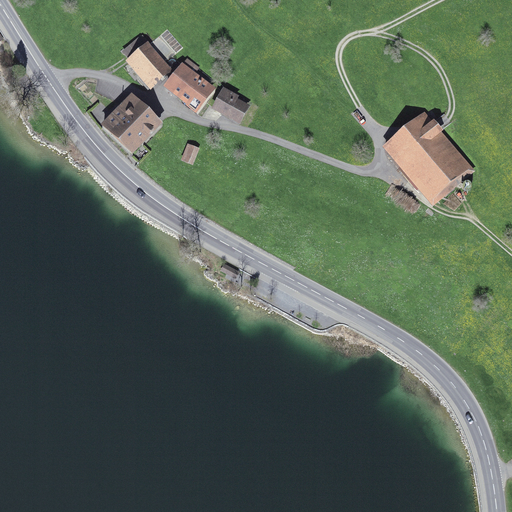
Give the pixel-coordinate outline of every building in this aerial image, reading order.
[(130,66),(152,93),(174,75),(166,66),(174,59),(159,41),(130,66)] [(168,93),(200,116),(217,94),(184,70),(168,93)] [(252,107),(227,93),(215,113),(241,128),(252,107)] [(95,121),(135,159),(165,128),(133,98),(112,119),(104,111),(95,121)] [(388,147),(436,202),(477,167),(428,112),(388,147)] [(201,152),(190,148),(184,164),(195,168),(201,152)] [(237,271),(226,265),(224,270),(234,275),(237,271)]
